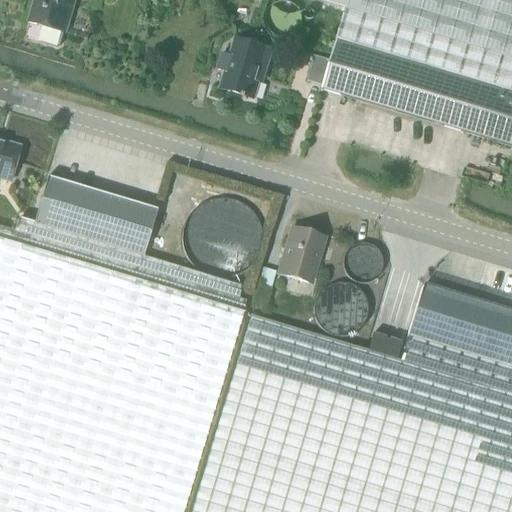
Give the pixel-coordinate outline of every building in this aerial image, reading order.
[(37,4),(31,24),(43,27),(39,40),(41,43),(56,48),(61,46),(65,34),(66,34),(75,0),(40,0),(39,5),(37,4)] [(337,41),(511,93),(511,0),(311,0),(346,11),(337,41)] [(267,74),(274,52),(238,41),(233,57),(223,54),(217,71),(229,75),(224,91),(254,100),(263,73),(267,74)] [(511,93),(337,41),(331,62),(315,57),(307,82),(324,87),(322,91),(511,147),(511,93)] [(0,181),(11,185),(21,149),(0,142),(0,181)] [(0,228),(0,241),(242,313),(245,302),(237,300),(241,287),(214,279),(205,276),(144,258),(142,257),(156,213),(46,179),(33,224),(17,220),(17,221),(13,232),(0,228)] [(310,285),(324,239),(291,229),(277,275),(310,285)] [(0,511),(182,511),(242,313),(0,241),(0,511)] [(511,315),(424,289),(401,364),(511,397),(511,315)] [(511,511),(511,397),(401,364),(249,318),(190,511),(511,511)]
